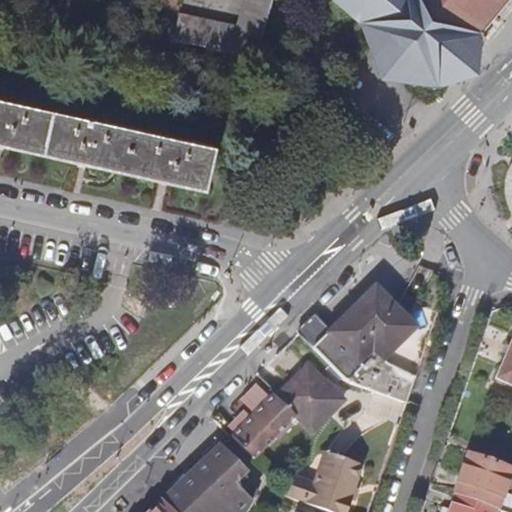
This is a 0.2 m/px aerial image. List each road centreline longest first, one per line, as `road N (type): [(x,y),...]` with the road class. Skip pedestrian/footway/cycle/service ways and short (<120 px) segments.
road 1 (secondary): [(304,278),(216,345),(32,511)]
road 2 (secondary): [(82,511),(239,358),(304,278)]
road 3 (residential): [(0,206),(304,278)]
road 4 (residential): [(481,257),(394,511)]
road 5 (secondary): [(401,183),(511,76)]
road 6 (secondary): [(304,278),(401,183)]
